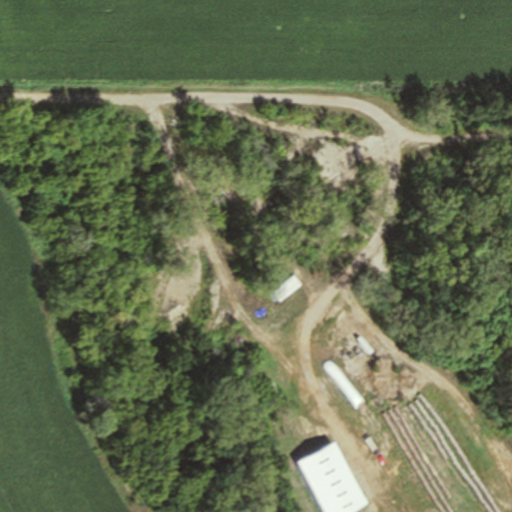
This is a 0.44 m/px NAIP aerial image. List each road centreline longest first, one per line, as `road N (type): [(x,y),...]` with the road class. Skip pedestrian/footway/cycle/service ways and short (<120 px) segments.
road 1 (track): [(147,102),(201,237),(242,317),(261,330),(291,332),(315,315),(377,243),(390,212),(394,132)]
road 2 (track): [(511,137),(424,144),(374,114),(332,104),(89,102)]
